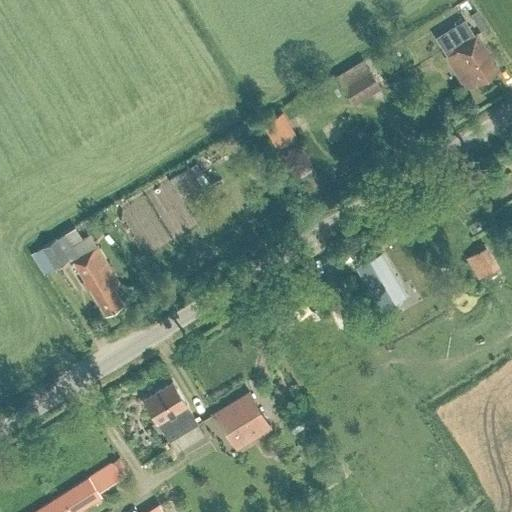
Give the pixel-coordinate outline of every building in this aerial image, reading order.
[(454,50),(445,56),(463,87),(473,81),(474,83),(497,69),(475,33),(452,46),(454,50)] [(353,104),(380,86),(366,65),(339,82),(353,104)] [(260,121),(276,150),(298,138),(282,109),(260,121)] [(181,197),(200,184),(209,178),(203,170),(195,176),(187,164),(168,178),(181,197)] [(70,255),(73,259),(84,278),(79,281),(84,290),(89,287),(104,313),(121,303),(111,286),(118,283),(96,245),(87,230),(77,236),(70,226),(39,246),(40,248),(30,253),(43,273),(70,255)] [(497,266),(485,245),(465,256),(477,278),(497,266)] [(380,308),(405,293),(379,249),(354,264),(380,308)] [(157,421),(167,438),(196,421),(186,404),(186,403),(172,380),(142,397),(157,421)] [(247,390),(213,410),(232,442),(266,422),(247,390)] [(78,511),(102,497),(97,490),(129,470),(119,453),(87,474),(28,511),(78,511)] [(165,511),(159,502),(143,511),(165,511)]
